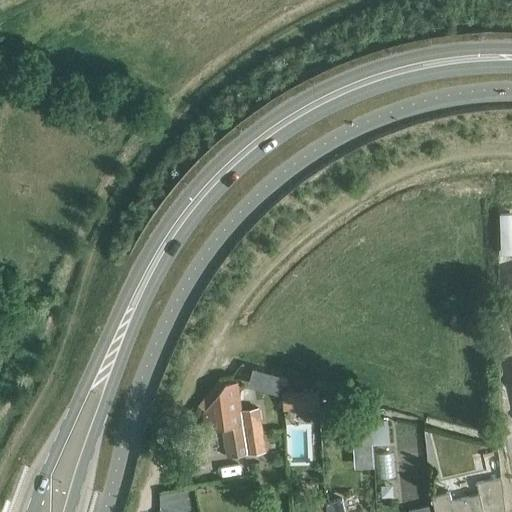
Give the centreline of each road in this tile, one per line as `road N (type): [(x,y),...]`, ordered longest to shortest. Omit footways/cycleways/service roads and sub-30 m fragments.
road 1 (secondary): [(511,52),(474,47),(388,62),(288,107),(215,164),(145,256),(33,511)]
road 2 (secondary): [(70,511),(140,315),(215,197),(264,151),(339,103),(402,79),(511,62)]
road 3 (track): [(142,511),(189,382),(262,281),(386,186),(464,159),(511,164)]
